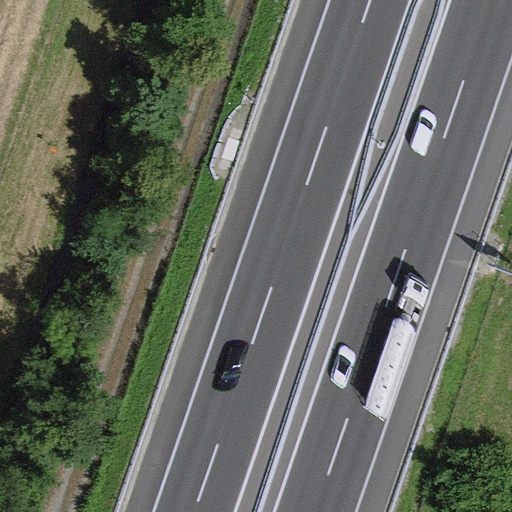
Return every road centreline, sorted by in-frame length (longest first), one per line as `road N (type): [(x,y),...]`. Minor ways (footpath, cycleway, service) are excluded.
road 1 (track): [(62,511),(241,0)]
road 2 (motorway): [(316,511),(491,0)]
road 3 (motorway): [(370,0),(196,511)]
